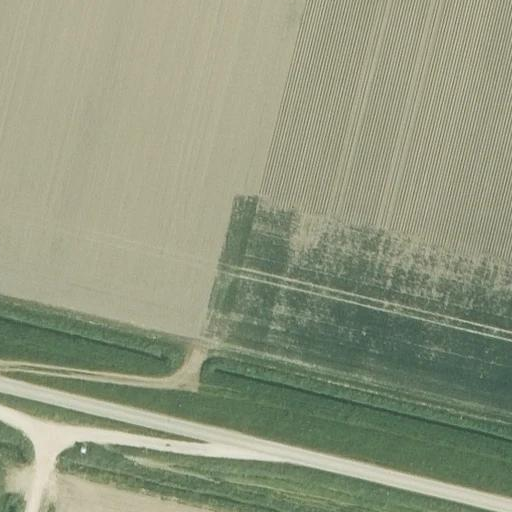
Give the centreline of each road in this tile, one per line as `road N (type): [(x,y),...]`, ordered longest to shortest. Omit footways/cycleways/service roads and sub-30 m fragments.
road 1 (unclassified): [(511,509),(0,385)]
road 2 (track): [(0,414),(51,435),(269,451)]
